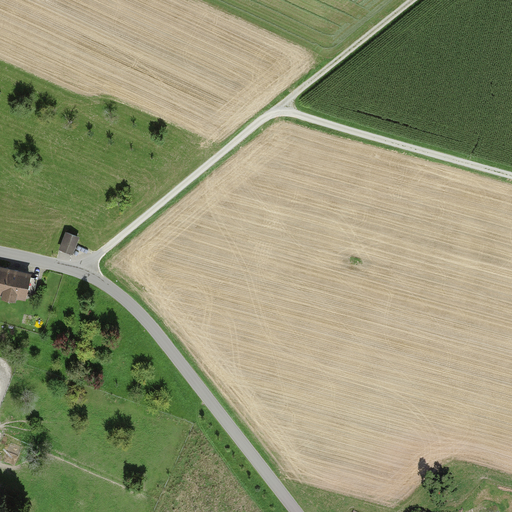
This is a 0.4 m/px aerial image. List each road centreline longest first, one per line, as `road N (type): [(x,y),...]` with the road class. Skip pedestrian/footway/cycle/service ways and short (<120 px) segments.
road 1 (track): [(83,271),(411,0)]
road 2 (unclassified): [(0,253),(83,271),(141,315),(297,511)]
road 3 (track): [(276,108),(511,172)]
